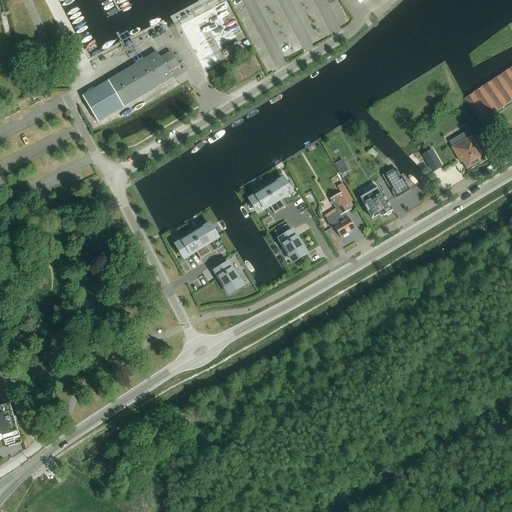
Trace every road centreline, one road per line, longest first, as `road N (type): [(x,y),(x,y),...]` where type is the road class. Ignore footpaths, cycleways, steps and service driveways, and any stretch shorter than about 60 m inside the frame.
road 1 (secondary): [(200,355),(511,174)]
road 2 (unclassified): [(200,355),(68,94)]
road 3 (secondary): [(27,469),(200,355)]
